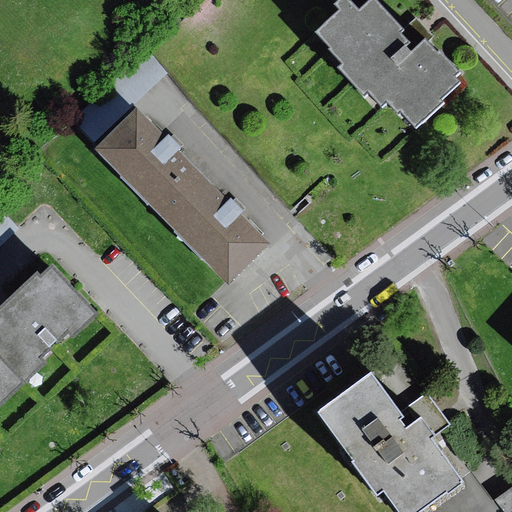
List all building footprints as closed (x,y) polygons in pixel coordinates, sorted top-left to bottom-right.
[(407,39),(374,3),(360,16),(347,2),(336,13),(341,18),(318,39),(346,69),(340,75),(367,103),(371,99),(384,113),(389,108),(400,120),(402,117),(418,134),(446,107),(443,104),(460,88),(455,83),(459,79),(428,45),(414,58),(401,44),(407,39)] [(264,248),(139,118),(98,157),(223,287),(264,248)] [(0,363),(22,387),(45,365),(40,359),(66,334),(71,340),(94,318),(49,270),(39,280),(35,276),(0,308),(0,363)] [(0,407),(22,387),(0,363),(0,407)] [(370,377),(320,413),(393,511),(422,511),(460,485),(428,442),(433,438),(420,420),(408,429),(370,377)] [(428,389),(405,407),(413,417),(425,407),(440,426),(451,417),(428,389)] [(511,511),(511,489),(493,502),(500,511),(511,511)]
